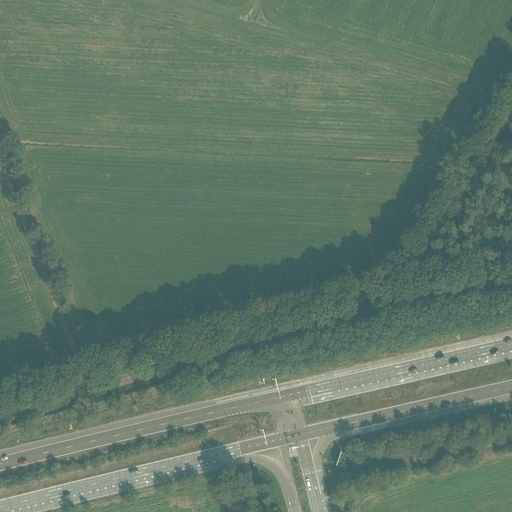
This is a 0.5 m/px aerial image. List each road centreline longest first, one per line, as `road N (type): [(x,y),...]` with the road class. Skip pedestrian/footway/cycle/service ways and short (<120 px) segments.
road 1 (track): [(0,399),(399,286)]
road 2 (motorway): [(282,397),(0,464)]
road 3 (motorway): [(0,507),(278,440)]
road 4 (trunk): [(511,344),(282,397)]
road 5 (track): [(81,376),(0,162)]
road 6 (trunk): [(304,433),(511,386)]
road 7 (track): [(399,286),(511,112)]
